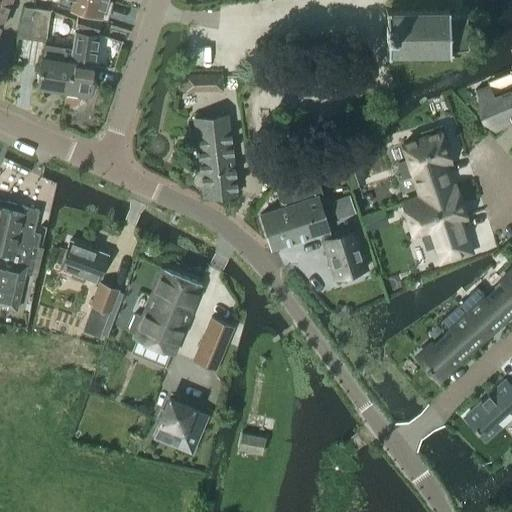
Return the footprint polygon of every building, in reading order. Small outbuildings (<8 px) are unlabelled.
[(0,0),(0,22),(9,0),(0,0)] [(101,17),(105,0),(58,0),(58,4),(101,17)] [(45,38),(50,11),(33,8),(29,36),(45,38)] [(448,14),(448,8),(385,9),(386,55),(449,54),(449,53),(453,53),(452,49),(465,48),(465,14),(448,14)] [(65,91),(65,93),(76,95),(77,92),(90,94),(94,64),(93,64),(95,52),(92,51),(95,33),(96,34),(99,21),(77,14),(72,49),(70,61),(73,62),(71,74),(68,74),(65,91)] [(44,44),(37,86),(65,91),(68,74),(71,74),(73,62),(70,61),(72,49),(44,44)] [(179,75),(180,91),(193,91),(192,75),(179,75)] [(355,95),(369,85),(361,75),(348,85),(355,95)] [(487,84),(474,90),(479,102),(483,100),(491,120),(498,117),(501,125),(510,121),(511,124),(511,123),(511,77),(511,78),(511,77),(511,87),(509,89),(508,88),(498,92),(499,93),(492,96),(487,84)] [(202,188),(203,196),(203,197),(236,195),(227,115),(194,118),(200,171),(196,172),(193,174),(191,177),(191,181),(192,184),(195,187),(198,188),(202,188)] [(449,161),(445,152),(444,148),(448,147),(441,126),(420,133),(421,138),(402,144),(407,160),(397,163),(402,178),(412,175),(420,197),(450,187),(442,165),(446,164),(448,163),(449,162),(449,161)] [(354,161),(345,164),(348,173),(357,170),(354,161)] [(260,214),(272,249),(275,247),(318,234),(321,233),(336,278),(365,269),(353,231),(330,238),(327,231),(328,230),(317,196),(323,194),(316,174),(284,184),(279,186),(274,188),(281,207),(260,214)] [(458,219),(464,217),(454,186),(450,187),(420,197),(402,203),(407,218),(414,216),(425,249),(434,246),(439,262),(450,258),(450,259),(470,252),(465,236),(464,236),(458,219)] [(0,252),(27,260),(33,261),(40,234),(33,233),(39,210),(23,206),(23,205),(0,199),(0,252)] [(371,217),(361,220),(364,229),(374,226),(371,217)] [(97,281),(106,255),(69,240),(59,267),(97,281)] [(0,306),(15,310),(24,274),(30,275),(33,261),(27,260),(0,252),(0,306)] [(135,335),(134,337),(172,353),(201,284),(163,268),(143,317),(134,313),(127,331),(135,335)] [(476,287),(474,289),(458,304),(486,335),(511,311),(511,270),(484,296),(477,288),(476,287)] [(100,282),(82,329),(99,336),(117,288),(100,282)] [(437,379),(486,335),(458,304),(440,321),(447,329),(417,357),(437,379)] [(214,370),(233,326),(211,317),(192,361),(214,370)] [(480,402),(464,417),(484,439),(511,414),(511,388),(504,380),(488,395),(487,394),(479,401),(480,402)] [(169,399),(153,436),(176,446),(182,431),(197,437),(206,414),(169,399)] [(261,454),(264,438),(241,432),(237,448),(261,454)]
